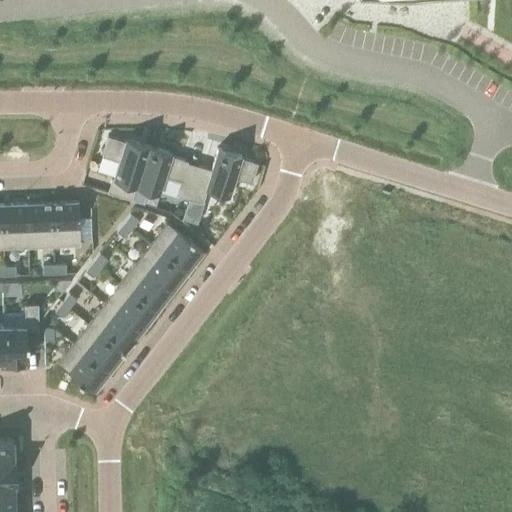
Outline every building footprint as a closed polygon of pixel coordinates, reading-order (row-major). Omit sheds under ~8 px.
[(108,134),(101,155),(118,161),(113,177),(112,177),(107,191),(131,199),(136,185),(148,144),(125,137),(125,140),(108,134)] [(136,185),(131,199),(139,201),(144,203),(149,190),(158,193),(164,175),(180,179),(175,193),(189,197),(199,165),(187,161),(187,159),(171,154),(171,152),(148,144),(136,185)] [(199,165),(189,197),(202,201),(206,188),(229,195),(234,177),(251,182),(258,162),(241,157),(241,154),(218,147),(211,169),(199,165)] [(78,200),(52,201),(54,245),(80,244),(78,200)] [(52,201),(27,202),(28,246),(54,245),(52,201)] [(27,202),(1,203),(3,247),(28,246),(27,202)] [(130,212),(123,221),(130,226),(137,217),(130,212)] [(123,221),(116,230),(123,236),(130,226),(123,221)] [(166,222),(150,242),(185,269),(201,249),(191,241),(192,240),(188,237),(187,238),(166,222)] [(150,242),(134,262),(170,289),(185,269),(150,242)] [(99,252),(92,261),(100,267),(107,258),(99,252)] [(92,261),(85,270),(93,276),(100,267),(92,261)] [(134,262),(119,282),(154,309),(170,289),(134,262)] [(54,263),(43,264),(43,273),(54,273),(54,263)] [(65,263),(54,263),(54,273),(66,272),(65,263)] [(15,265),(4,265),(4,274),(15,274),(15,265)] [(119,282),(103,302),(139,329),(154,309),(119,282)] [(69,292),(62,301),(69,307),(76,298),(69,292)] [(62,301),(55,310),(62,316),(69,307),(62,301)] [(103,302),(88,322),(123,349),(139,329),(103,302)] [(25,311),(3,311),(4,324),(5,360),(5,362),(23,361),(23,359),(26,359),(25,329),(38,329),(38,303),(24,304),(25,311)] [(88,322),(72,342),(107,369),(122,351),(123,352),(125,350),(123,349),(88,322)] [(53,327),(44,327),(44,339),(53,339),(53,327)] [(72,342),(57,362),(78,378),(77,380),(80,383),(81,381),(92,389),(107,369),(72,342)] [(13,438),(0,438),(0,460),(16,460),(16,459),(14,459),(13,452),(16,452),(16,449),(13,449),(13,438)] [(16,460),(0,460),(0,482),(16,482),(16,460)] [(16,482),(0,482),(0,503),(15,504),(14,483),(16,483),(16,482)] [(0,511),(14,511),(15,504),(0,503),(0,511)]
